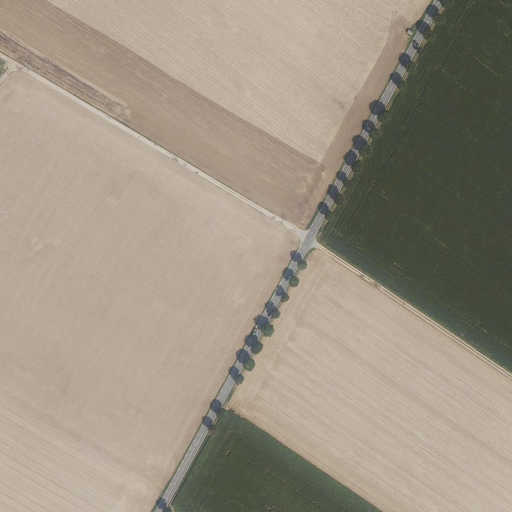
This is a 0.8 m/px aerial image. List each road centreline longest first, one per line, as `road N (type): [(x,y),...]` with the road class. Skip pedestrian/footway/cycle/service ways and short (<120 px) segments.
road 1 (track): [(511,380),(308,239),(0,55)]
road 2 (primary): [(440,0),(160,511)]
